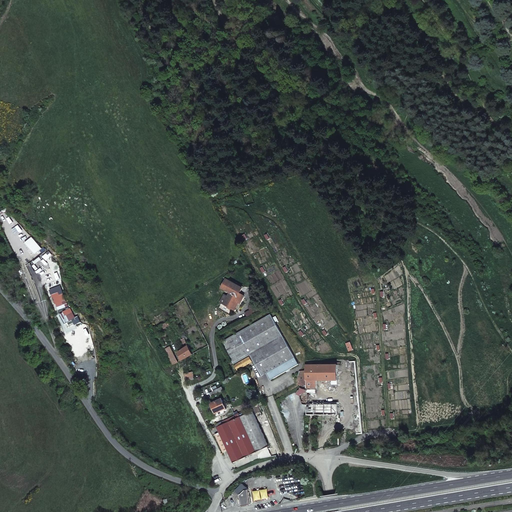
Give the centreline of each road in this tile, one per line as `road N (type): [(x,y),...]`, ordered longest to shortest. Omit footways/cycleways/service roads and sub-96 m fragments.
road 1 (unclassified): [(0,278),(133,459),(219,496)]
road 2 (secondary): [(480,479),(284,511)]
road 3 (residential): [(230,318),(211,333),(213,377),(186,390),(230,480)]
road 4 (secondary): [(480,479),(323,459)]
road 5 (secondary): [(363,511),(511,487)]
